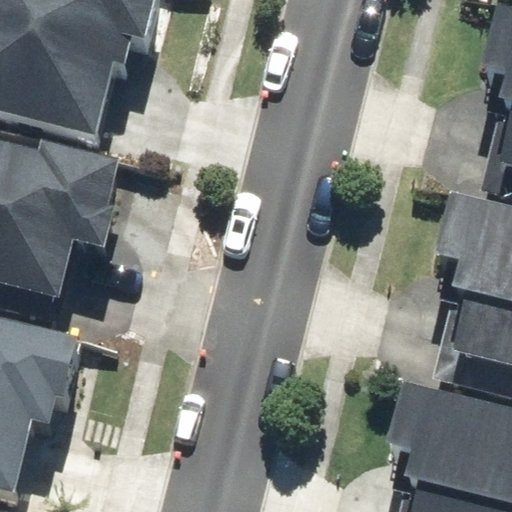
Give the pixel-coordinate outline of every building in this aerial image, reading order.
[(0,0),(0,127),(112,154),(130,81),(142,84),(150,54),(165,58),(179,0),(0,0)] [(511,12),(510,12),(491,83),(511,88),(511,109),(490,195),(511,201),(511,12)] [(0,152),(0,312),(1,313),(4,298),(80,316),(94,257),(124,264),(135,220),(130,219),(141,176),(59,156),(57,166),(0,152)] [(511,212),(466,200),(449,268),(476,275),(468,303),(480,306),(465,364),(511,376),(511,212)] [(0,502),(33,511),(51,436),(67,440),(74,411),(84,413),(99,354),(0,329),(0,502)] [(511,511),(511,415),(417,393),(401,460),(426,466),(420,492),(432,495),(428,511),(511,511)]
